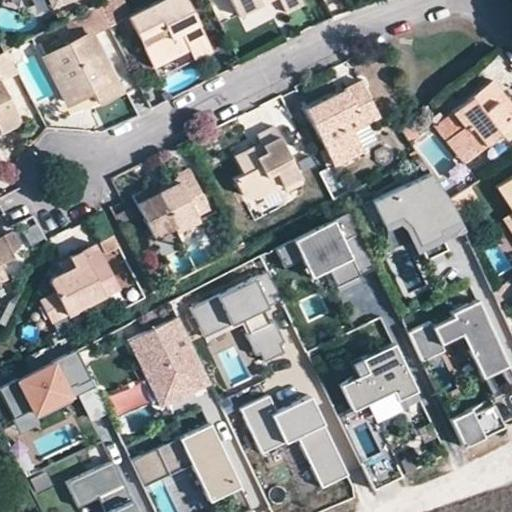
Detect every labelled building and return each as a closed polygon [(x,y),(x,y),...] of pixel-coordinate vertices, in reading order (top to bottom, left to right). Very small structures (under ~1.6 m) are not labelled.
[(177,50),(175,42),(183,37),(191,55),(210,45),(187,0),(152,0),(127,13),(152,62),(177,50)] [(279,0),(286,12),(302,3),(300,0),(230,0),(239,16),(262,4),(260,0),(279,0)] [(89,34),(108,24),(97,2),(63,19),(74,42),(89,34)] [(43,56),(66,99),(89,89),(96,100),(118,88),(89,34),(74,42),(43,56)] [(0,49),(5,47),(12,43),(10,38),(0,35),(0,49)] [(152,62),(158,72),(191,55),(183,37),(175,42),(177,50),(152,62)] [(0,129),(1,131),(11,126),(14,123),(16,120),(17,114),(0,82),(0,80),(16,73),(5,47),(0,49),(0,129)] [(332,164),(361,149),(351,128),(369,119),(378,115),(360,78),(343,87),(345,92),(337,96),(334,91),(303,106),(332,164)] [(445,139),(462,161),(498,133),(502,138),(511,129),(511,116),(509,113),(505,115),(495,102),(503,95),(491,78),(451,110),(463,125),(445,139)] [(345,92),(343,87),(334,91),(337,96),(345,92)] [(89,89),(66,99),(72,112),(96,100),(89,89)] [(511,106),(503,95),(495,102),(505,115),(509,113),(511,110),(511,106)] [(463,125),(451,110),(434,123),(445,139),(463,125)] [(409,119),(400,126),(411,143),(420,136),(409,119)] [(240,192),(257,199),(281,185),(284,190),(301,182),(273,126),(256,135),(260,143),(265,151),(257,156),(252,147),(232,157),(241,172),(232,177),(240,192)] [(257,156),(265,151),(260,143),(252,147),(257,156)] [(206,203),(187,164),(173,170),(176,177),(157,187),(155,182),(153,180),(130,192),(150,231),(172,221),(175,228),(197,217),(194,210),(206,203)] [(447,199),(428,171),(359,204),(369,225),(378,221),(379,224),(397,216),(406,225),(423,259),(444,249),(439,239),(460,229),(454,216),(447,199)] [(176,177),(174,173),(155,182),(157,187),(176,177)] [(511,175),(494,187),(511,214),(511,175)] [(284,190),(281,185),(257,199),(240,192),(252,220),(290,201),(284,190)] [(454,216),(476,202),(466,187),(447,199),(454,216)] [(345,207),(271,243),(280,262),(298,254),(306,271),(324,263),(334,285),(374,266),(345,207)] [(511,214),(502,219),(511,233),(511,214)] [(0,281),(5,279),(0,267),(0,266),(12,260),(9,252),(18,248),(11,234),(0,238),(0,281)] [(97,240),(104,253),(118,247),(111,234),(97,240)] [(68,256),(73,267),(61,273),(47,280),(54,292),(38,301),(48,322),(115,287),(93,243),(68,256)] [(73,267),(68,256),(56,262),(61,273),(73,267)] [(266,270),(189,307),(203,336),(242,317),(249,330),(244,333),(255,354),(259,351),(263,360),(283,350),(279,342),(283,340),(273,319),(268,321),(262,324),(255,311),(280,298),(266,270)] [(503,283),(491,290),(498,304),(511,296),(503,283)] [(506,363),(475,298),(448,311),(451,315),(431,325),(429,320),(406,331),(420,359),(442,349),(439,341),(459,332),(480,376),(481,375),(495,368),(506,363)] [(262,307),(255,311),(262,324),(268,321),(262,307)] [(209,381),(176,315),(127,339),(159,406),(209,381)] [(416,390),(393,341),(351,362),(357,375),(376,414),(404,401),(402,397),(416,390)] [(90,378),(76,348),(0,384),(0,390),(12,416),(30,408),(32,412),(68,394),(65,388),(75,383),(76,385),(90,378)] [(505,389),(495,368),(481,375),(491,395),(505,389)] [(356,406),(338,415),(373,488),(402,474),(376,421),(406,406),(404,401),(376,414),(357,375),(344,382),(356,406)] [(488,396),(501,423),(511,416),(511,385),(505,389),(491,395),(488,396)] [(320,486),(346,473),(307,394),(274,410),(266,394),(238,407),(260,452),(295,435),(320,486)] [(503,426),(488,396),(447,416),(461,446),(503,426)] [(208,421),(129,459),(142,485),(169,472),(162,458),(189,445),(196,460),(190,462),(208,500),(230,490),(241,511),(250,508),(208,421)] [(196,460),(189,445),(162,458),(169,472),(190,462),(196,460)] [(134,511),(110,461),(64,482),(76,507),(96,497),(103,511),(134,511)]
